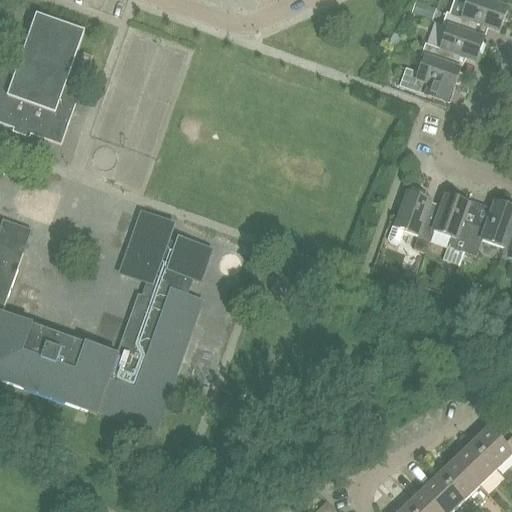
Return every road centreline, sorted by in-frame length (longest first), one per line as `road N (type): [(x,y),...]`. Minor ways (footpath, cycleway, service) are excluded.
road 1 (residential): [(366,511),(365,487),(376,472),(511,386)]
road 2 (residential): [(511,186),(441,162),(450,130),(511,104)]
road 3 (residential): [(308,0),(264,21),(231,23),(156,0)]
